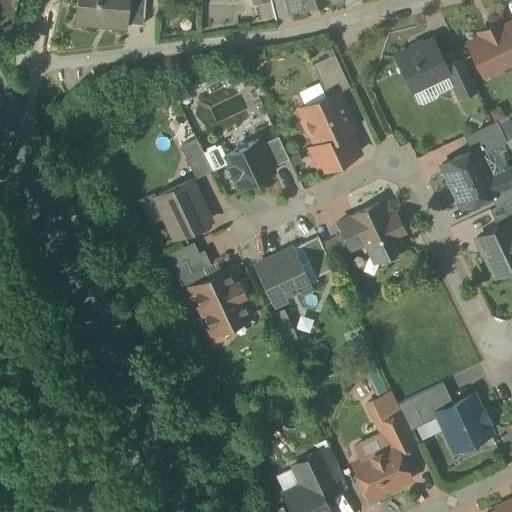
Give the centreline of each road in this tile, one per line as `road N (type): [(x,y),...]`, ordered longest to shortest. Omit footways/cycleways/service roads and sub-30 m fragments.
road 1 (residential): [(50,0),(38,46),(55,63),(332,26),(452,0)]
road 2 (secondary): [(0,131),(184,511)]
road 3 (residential): [(403,164),(487,348)]
road 4 (residential): [(403,164),(258,227)]
